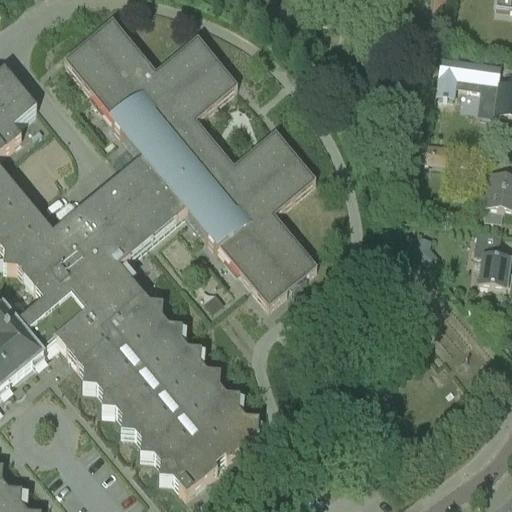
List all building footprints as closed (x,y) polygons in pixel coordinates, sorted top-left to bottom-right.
[(366,0),(365,10),(382,13),(384,0),(366,0)] [(511,0),(495,0),(495,1),(509,3),(507,17),(508,18),(510,18),(511,18),(511,0)] [(19,511),(21,502),(7,500),(0,505),(0,504),(0,495),(2,494),(0,492),(1,479),(0,478),(0,401),(42,366),(39,362),(54,350),(73,373),(76,376),(77,377),(83,372),(88,378),(82,384),(81,397),(95,399),(96,400),(103,395),(108,401),(101,407),(100,421),(114,422),(116,423),(122,418),(127,424),(121,430),(119,444),(133,445),(135,447),(141,441),(146,448),(140,453),(139,467),(152,468),(154,470),(160,464),(165,471),(159,476),(158,490),(172,491),(185,507),(208,488),(216,481),(214,477),(224,469),(226,472),(258,446),(256,444),(257,430),(244,429),(237,434),(232,428),(239,423),(237,421),(238,407),(224,406),(218,411),(213,405),(219,400),(218,398),(219,384),(205,383),(199,388),(194,382),(200,377),(199,375),(200,361),(186,360),(180,365),(175,359),(181,354),(180,352),(181,338),(167,337),(161,342),(156,336),(162,331),(160,329),(162,315),(148,314),(141,319),(136,313),(143,308),(118,278),(187,221),(206,244),(203,246),(215,260),(220,255),(241,281),(238,283),(267,318),(306,286),(315,278),(308,269),(272,226),(314,191),(299,173),(297,175),(278,153),(281,151),(274,143),(232,177),(225,169),(222,172),(198,143),(201,140),(194,132),(236,97),(229,89),(227,91),(209,69),(211,66),(196,49),(154,83),(111,31),(103,38),(105,40),(83,59),(81,56),(63,71),(92,106),(94,103),(115,129),(110,133),(121,148),(124,145),(143,168),(51,245),(0,182),(0,165),(20,149),(12,139),(35,120),(3,81),(2,82),(7,88),(1,93),(0,92),(0,254),(3,252),(8,258),(2,264),(3,265),(2,279),(16,280),(22,275),(27,281),(21,287),(23,289),(42,312),(15,334),(1,317),(0,317),(0,511),(19,511)] [(470,71),(468,85),(481,87),(492,89),(492,87),(494,74),(470,71)] [(318,73),(315,92),(349,97),(352,79),(318,73)] [(481,87),(476,123),(493,126),(497,126),(495,136),(511,138),(511,89),(502,88),(498,88),(492,87),(492,89),(481,87)] [(432,172),(435,154),(420,152),(417,170),(432,172)] [(458,157),(456,171),(470,173),(472,159),(458,157)] [(479,160),(477,174),(489,176),(483,219),(482,229),(486,230),(500,232),(502,221),(511,223),(511,165),(500,163),(479,160)] [(427,209),(407,206),(404,224),(424,227),(427,209)] [(500,243),(480,240),(476,240),(472,263),(481,265),(477,293),(504,297),(507,280),(506,280),(507,269),(509,269),(509,268),(494,266),(496,256),(498,256),(500,243)]
